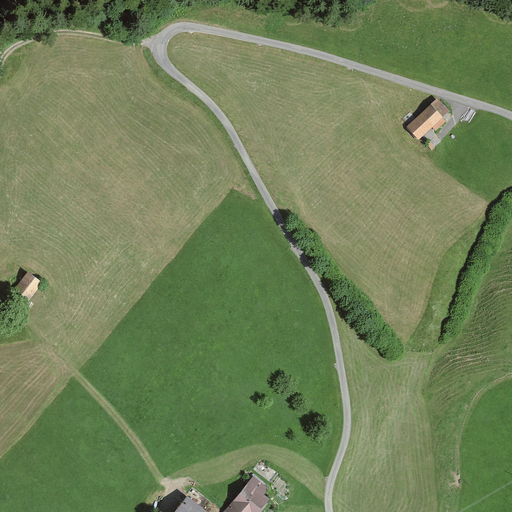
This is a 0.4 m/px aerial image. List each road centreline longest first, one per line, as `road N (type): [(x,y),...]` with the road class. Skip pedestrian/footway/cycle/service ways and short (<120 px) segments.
road 1 (unclassified): [(511,116),(322,55),(209,29),(176,28),(162,40),(163,61),(234,135),(332,319),(348,414),(330,511)]
road 2 (track): [(160,46),(50,33),(15,46),(0,64)]
